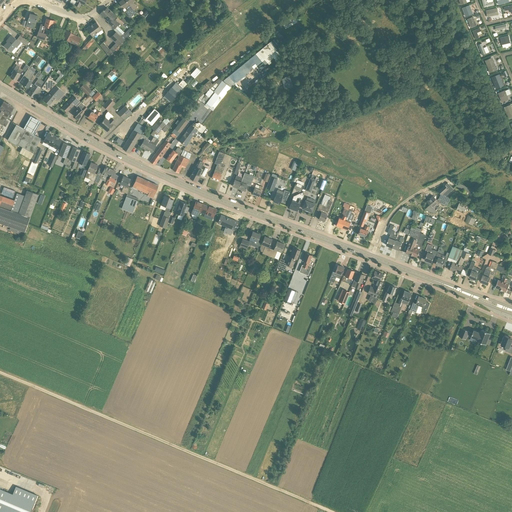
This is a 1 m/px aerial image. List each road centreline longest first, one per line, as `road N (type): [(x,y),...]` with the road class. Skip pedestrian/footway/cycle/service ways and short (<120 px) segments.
road 1 (secondary): [(372,257),(136,164),(0,88)]
road 2 (track): [(0,373),(328,511)]
road 3 (secondary): [(511,313),(372,257)]
road 4 (residential): [(372,257),(408,200),(447,181),(469,193)]
